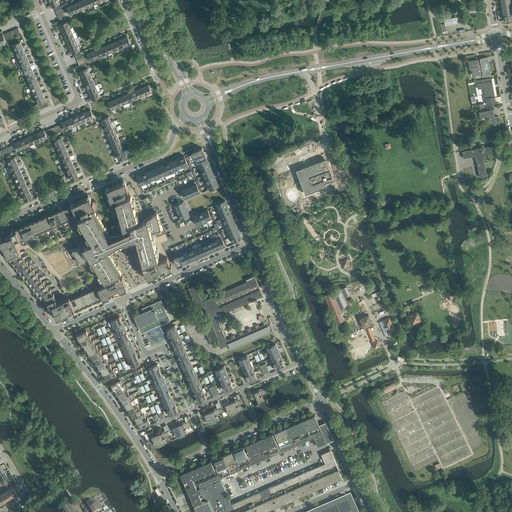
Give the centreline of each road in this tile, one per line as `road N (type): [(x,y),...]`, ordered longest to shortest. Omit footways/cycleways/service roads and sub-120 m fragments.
road 1 (residential): [(0,223),(159,154),(186,116)]
road 2 (residential): [(0,134),(79,100),(39,7)]
road 3 (unclassified): [(322,400),(251,243)]
road 4 (residential): [(192,410),(163,348),(147,355),(122,301)]
road 5 (residential): [(251,243),(122,301)]
road 6 (residential): [(133,437),(52,331)]
